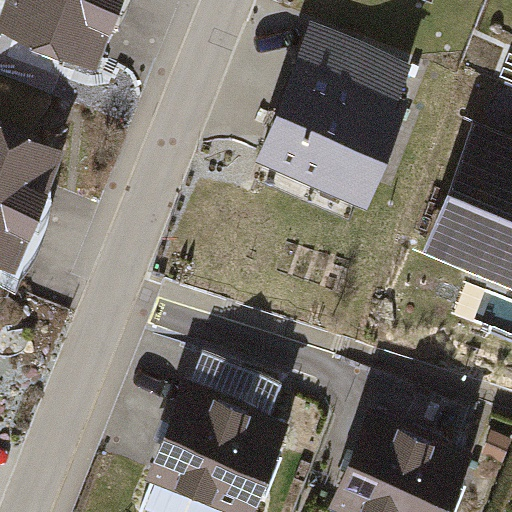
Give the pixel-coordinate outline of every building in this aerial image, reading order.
[(142,0),(10,0),(2,26),(121,64),(142,0)] [(411,59),(308,19),(254,159),(366,202),(408,94),(399,90),(411,59)] [(84,150),(0,119),(0,257),(40,272),(84,150)] [(511,134),(490,125),(440,247),(511,276),(511,134)] [(274,511),(308,413),(190,373),(155,478),(257,511),(274,511)] [(481,511),(500,450),(378,413),(348,510),(356,511),(481,511)]
